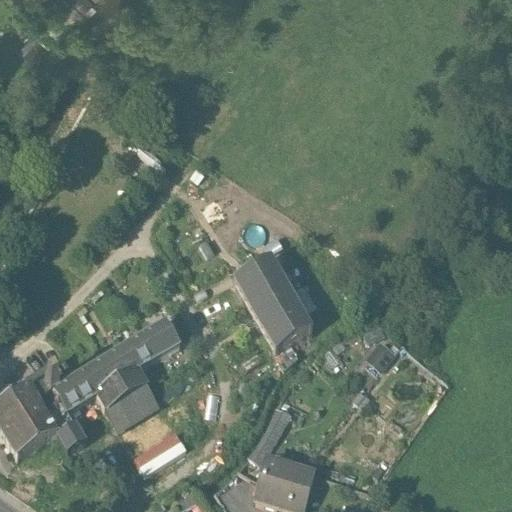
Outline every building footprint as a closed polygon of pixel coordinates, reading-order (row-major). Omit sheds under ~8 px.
[(93,5),(87,0),(64,0),(82,16),(93,5)] [(48,54),(31,39),(17,54),(34,69),(48,54)] [(235,290),(283,372),(297,362),(290,351),(312,338),(271,270),(235,290)] [(179,354),(164,330),(143,342),(157,365),(179,354)] [(143,342),(124,354),(137,376),(157,365),(143,342)] [(375,345),(363,364),(381,375),(393,357),(375,345)] [(124,354),(82,380),(95,401),(105,416),(146,392),(137,376),(124,354)] [(46,374),(25,386),(30,395),(0,412),(0,439),(15,465),(56,441),(71,432),(64,420),(51,398),(58,394),(46,374)] [(58,394),(51,398),(64,420),(95,401),(82,380),(58,394)] [(146,392),(105,416),(117,437),(159,413),(146,392)] [(263,441),(248,464),(259,471),(274,448),(289,422),(275,415),(263,441)] [(71,432),(56,441),(66,459),(86,447),(76,429),(71,432)] [(267,465),(255,510),(262,511),(305,511),(314,479),(267,465)]
